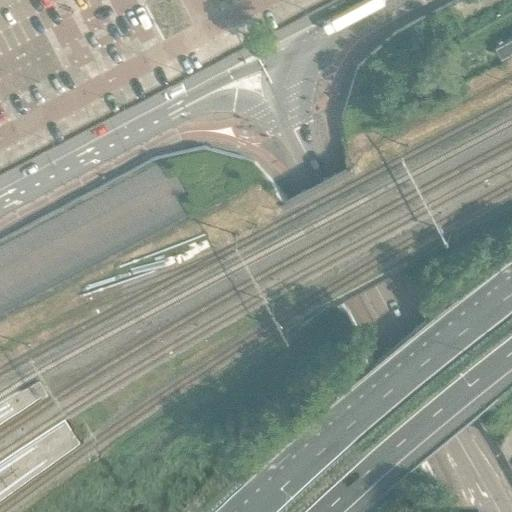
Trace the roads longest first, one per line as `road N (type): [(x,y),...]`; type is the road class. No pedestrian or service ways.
road 1 (secondary): [(492,511),(263,68)]
road 2 (motorway): [(511,293),(255,511)]
road 3 (secondary): [(0,205),(263,68)]
road 4 (motorway): [(328,511),(511,355)]
road 5 (secondary): [(263,68),(390,0)]
